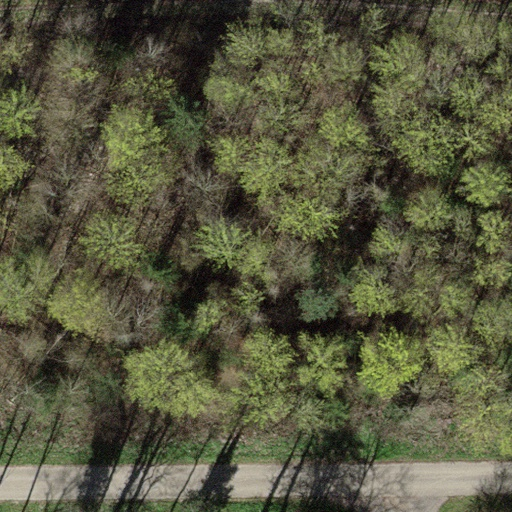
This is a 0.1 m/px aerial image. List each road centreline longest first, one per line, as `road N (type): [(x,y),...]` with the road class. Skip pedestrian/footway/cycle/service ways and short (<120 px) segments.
road 1 (track): [(511,27),(223,13),(0,14)]
road 2 (unclassified): [(511,476),(0,481)]
